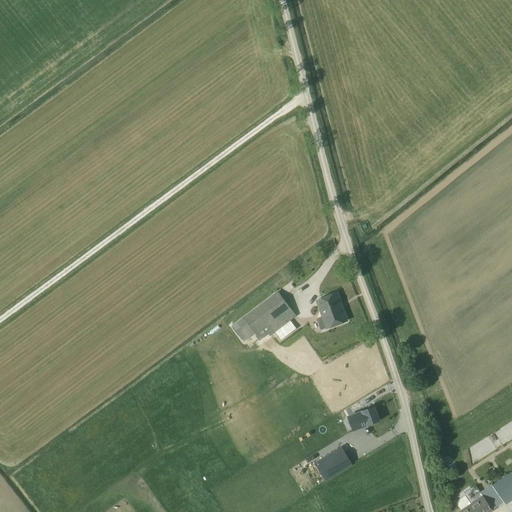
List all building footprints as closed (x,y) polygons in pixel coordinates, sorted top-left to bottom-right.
[(284,295),(294,288),(289,282),(280,290),(284,295)] [(345,289),(325,293),(331,322),(332,323),(352,318),(345,289)] [(278,292),(244,318),(248,324),(256,335),(270,325),(275,333),(281,341),(296,329),(290,321),(297,316),(278,292)] [(230,333),(208,350),(211,354),(234,338),(230,333)] [(379,422),(373,408),(362,413),(351,417),(357,430),(367,426),(379,422)] [(352,465),(342,448),(316,463),(326,481),(352,465)] [(511,472),(492,486),(506,505),(511,500),(511,472)] [(460,511),(490,511),(492,511),(482,497),(460,511)]
